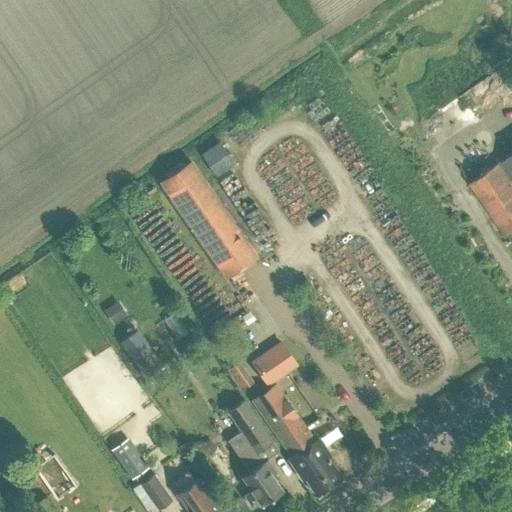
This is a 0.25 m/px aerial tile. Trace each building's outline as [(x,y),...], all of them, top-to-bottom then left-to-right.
[(214,136),(192,152),(208,175),(230,160),(214,136)] [(511,151),(471,180),(507,233),(511,230),(511,151)] [(189,161),(160,181),(227,278),(255,258),(189,161)] [(113,302),(99,310),(106,321),(119,313),(113,302)] [(122,338),(144,370),(159,360),(138,328),(122,338)] [(251,358),(267,382),(297,360),(281,337),(251,358)] [(225,365),(236,382),(247,374),(236,358),(225,365)] [(287,457),(302,479),(304,477),(317,495),(342,478),(332,458),(334,457),(319,435),(316,438),(277,382),(253,398),(291,455),(287,457)] [(243,494),(251,506),(258,501),(260,504),(281,489),(272,474),(276,471),(266,458),(279,449),(246,398),(229,409),(241,429),(228,437),(249,470),(241,474),(251,489),(243,494)] [(122,440),(108,449),(129,478),(142,469),(122,440)] [(33,466),(56,499),(76,485),(53,452),(33,466)] [(188,511),(220,511),(209,496),(207,498),(188,472),(173,482),(192,508),(188,511)] [(139,482),(158,508),(171,499),(152,473),(139,482)] [(25,497),(35,511),(57,511),(40,487),(25,497)]
